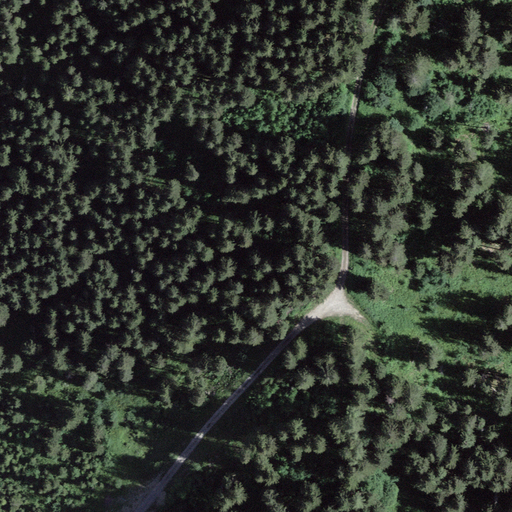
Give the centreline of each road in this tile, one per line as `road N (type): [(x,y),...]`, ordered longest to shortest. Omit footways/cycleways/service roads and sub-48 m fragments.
road 1 (track): [(137,511),(284,340),(341,290)]
road 2 (track): [(341,290),(352,123),(385,0)]
